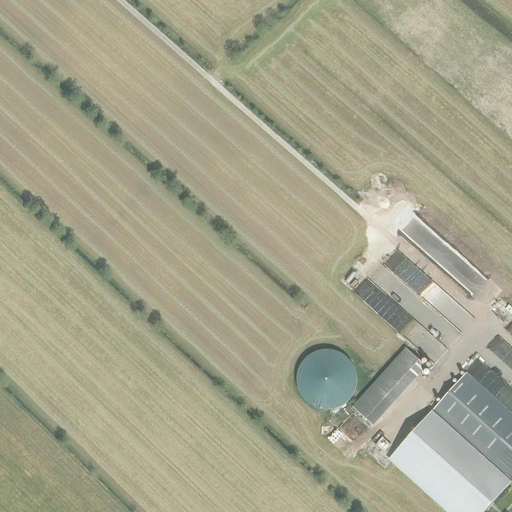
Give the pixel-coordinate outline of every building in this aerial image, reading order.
[(395,308),(398,305),(374,284),(370,288),(366,284),(359,293),(390,321),(399,311),(395,308)] [(511,367),(511,345),(502,336),(491,349),(511,367)] [(355,406),(377,426),(431,366),(409,346),(355,406)] [(360,377),(351,354),(331,349),(324,350),(317,353),(318,361),(320,362),(323,367),(322,373),(337,376),(327,381),(326,383),(319,386),(314,384),(315,397),(310,397),(312,403),(317,404),(318,398),(327,401),(328,404),(335,406),(341,404),(341,402),(345,401),(348,401),(356,398),(360,381),(360,377)] [(511,415),(498,404),(465,374),(388,460),(446,511),(484,511),(511,481),(511,482),(511,415)]
